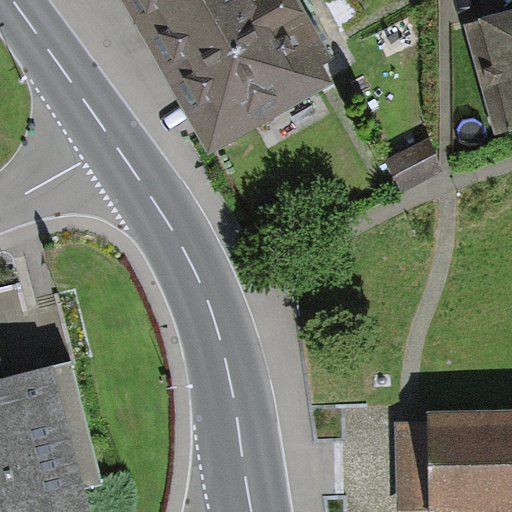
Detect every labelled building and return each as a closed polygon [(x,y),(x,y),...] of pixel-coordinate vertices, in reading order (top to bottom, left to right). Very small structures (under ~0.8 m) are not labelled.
[(129,0),(209,154),(333,84),(322,66),(333,60),(297,0),(129,0)] [(511,11),(464,25),(495,137),(511,132),(511,11)] [(428,139),(386,160),(403,193),(445,172),(428,139)] [(0,511),(93,511),(88,489),(104,485),(73,360),(4,377),(0,362),(0,511)] [(511,511),(511,409),(427,412),(427,421),(395,421),(396,510),(432,509),(431,511),(511,511)]
